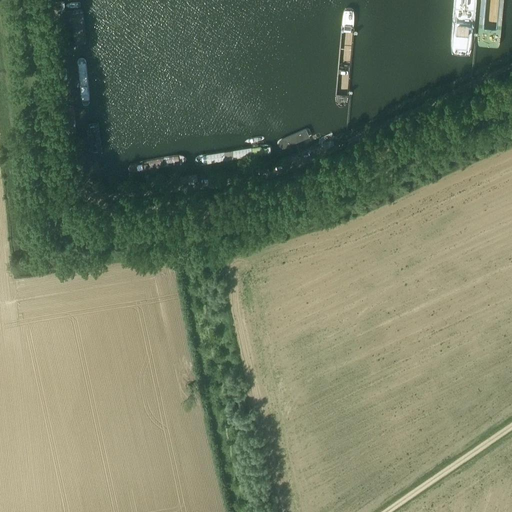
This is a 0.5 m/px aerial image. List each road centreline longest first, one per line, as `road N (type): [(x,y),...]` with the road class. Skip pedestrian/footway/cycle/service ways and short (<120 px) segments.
road 1 (residential): [(511,63),(257,181),(87,204),(72,200),(52,0)]
road 2 (track): [(511,424),(384,511)]
